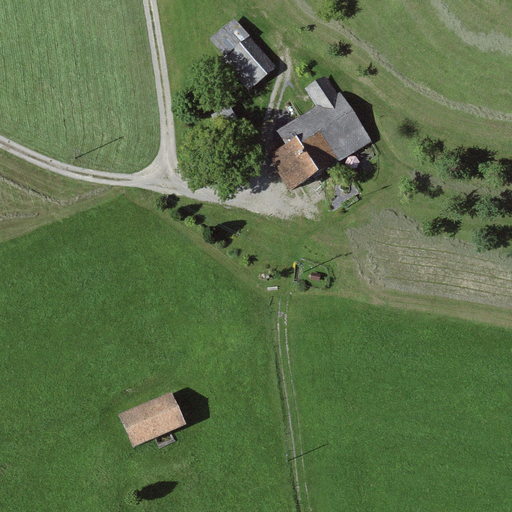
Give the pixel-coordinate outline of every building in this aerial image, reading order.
[(212,42),(225,57),(220,61),(245,90),(254,82),(269,69),(231,25),(212,42)] [(317,108),(299,120),(327,165),(340,156),(363,142),(366,140),(336,95),(333,97),(322,80),(305,91),(317,108)] [(246,135),(229,105),(210,116),(227,146),(246,135)] [(327,165),(299,120),(289,127),(276,135),(284,148),(266,159),(286,191),(327,165)] [(117,418),(130,448),(179,426),(166,396),(117,418)]
